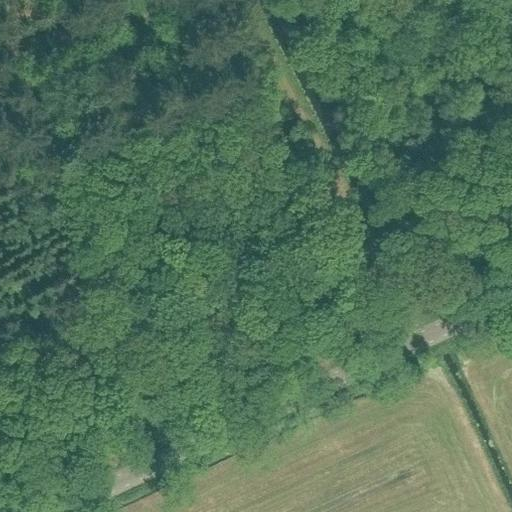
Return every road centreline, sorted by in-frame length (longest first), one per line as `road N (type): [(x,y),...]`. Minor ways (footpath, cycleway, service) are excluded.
road 1 (tertiary): [(55,511),(511,297)]
road 2 (track): [(247,0),(421,340)]
